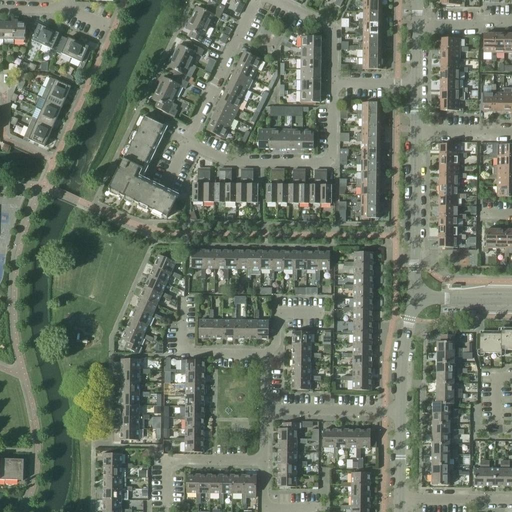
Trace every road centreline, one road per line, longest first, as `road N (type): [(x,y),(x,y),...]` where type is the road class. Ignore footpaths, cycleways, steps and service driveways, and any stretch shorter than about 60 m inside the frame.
road 1 (residential): [(186,143),(226,161),(324,163),(332,153),(332,83)]
road 2 (residential): [(412,294),(415,131)]
road 3 (residential): [(255,0),(186,143)]
road 4 (residential): [(166,506),(167,460),(263,462)]
road 5 (residential): [(182,298),(182,353),(264,354)]
road 6 (residential): [(264,410),(400,412)]
road 7 (residential): [(332,83),(332,29),(270,0)]
